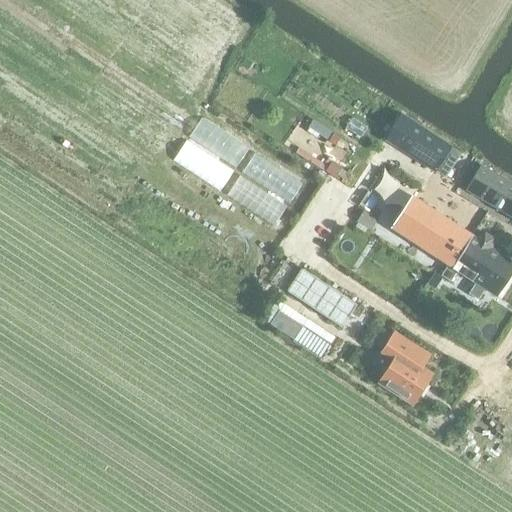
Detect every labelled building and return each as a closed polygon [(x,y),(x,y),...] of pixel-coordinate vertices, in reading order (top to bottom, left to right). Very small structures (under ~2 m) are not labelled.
[(400,115),(385,139),(436,171),(451,147),(400,115)] [(511,180),(483,163),(468,188),(511,213),(511,180)] [(392,225),(390,227),(448,265),(441,275),(450,281),(457,271),(475,284),(469,294),(478,300),(485,289),(495,296),(511,270),(511,261),(491,248),(493,239),(485,233),(476,239),(412,197),(393,226),(392,225)] [(322,319),(345,285),(328,274),(322,282),(315,278),(301,303),(312,309),(311,311),(322,319)] [(392,356),(378,381),(412,403),(418,395),(421,396),(428,385),(425,384),(431,375),(415,365),(423,353),(394,334),(383,351),(392,356)]
